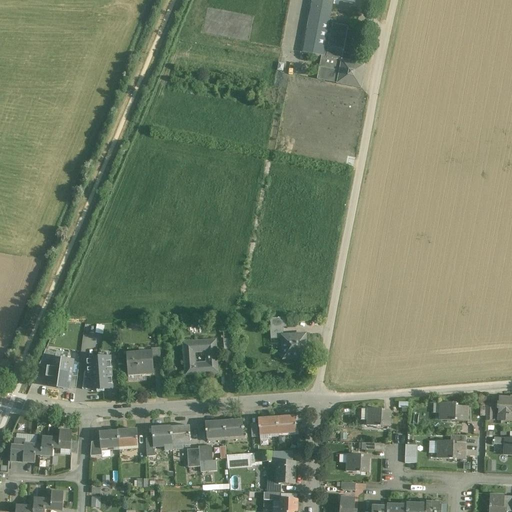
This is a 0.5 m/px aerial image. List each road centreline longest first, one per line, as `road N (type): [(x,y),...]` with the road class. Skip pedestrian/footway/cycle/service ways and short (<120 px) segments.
road 1 (unclassified): [(393,0),(315,400)]
road 2 (unclassified): [(87,412),(315,400)]
road 3 (residential): [(315,400),(511,385)]
